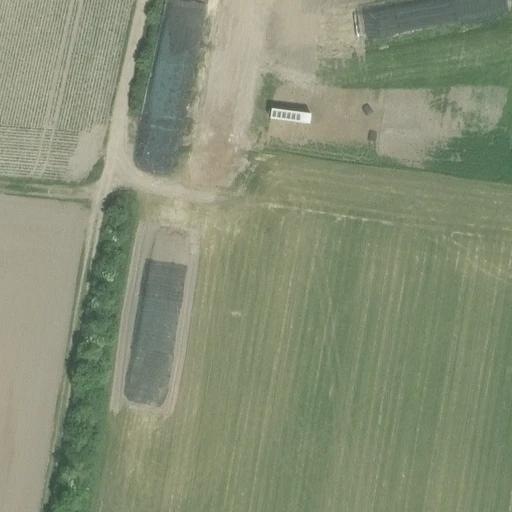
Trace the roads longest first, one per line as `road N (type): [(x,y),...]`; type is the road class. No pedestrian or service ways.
road 1 (track): [(102,194),(48,511)]
road 2 (track): [(144,0),(102,194)]
